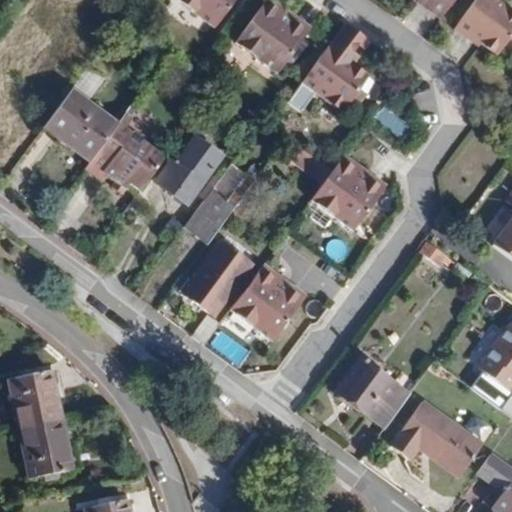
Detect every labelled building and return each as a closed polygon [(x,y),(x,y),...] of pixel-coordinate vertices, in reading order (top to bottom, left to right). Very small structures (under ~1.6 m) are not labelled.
[(173,0),(213,30),(235,0),(173,0)] [(273,75),(302,37),(308,30),(281,9),(268,0),(267,0),(233,45),(273,75)] [(425,11),(438,21),(453,0),(417,0),(428,8),(425,11)] [(511,35),(511,15),(496,3),(492,0),(476,0),(453,32),(465,42),(469,38),(495,58),(511,35)] [(123,19),(114,31),(160,65),(170,53),(146,36),(145,35),(123,19)] [(299,85),(313,95),(341,116),(347,108),(354,113),(365,98),(358,93),(368,79),(351,67),(340,59),(343,55),(328,45),(299,85)] [(340,59),(351,67),(354,63),(343,55),(340,59)] [(84,71),(70,91),(86,103),(104,79),(84,71)] [(299,85),(295,91),(309,101),(313,95),(299,85)] [(70,91),(42,129),(88,163),(116,125),(86,103),(70,91)] [(0,143),(16,122),(0,110),(0,143)] [(130,119),(123,115),(116,125),(122,130),(130,119)] [(88,163),(83,170),(98,181),(102,176),(112,183),(122,191),(126,185),(137,193),(162,159),(139,142),(141,140),(131,133),(129,135),(122,130),(116,125),(88,163)] [(171,161),(154,184),(185,207),(222,158),(195,137),(175,164),(171,161)] [(285,161),(301,171),(310,157),(294,147),(285,161)] [(331,171),(308,202),(349,232),(377,193),(382,187),(356,168),(341,157),(331,171)] [(232,160),(180,232),(204,249),(252,182),(243,175),(238,172),(241,167),(232,160)] [(250,166),(243,175),(252,182),(259,172),(250,166)] [(122,191),(112,183),(109,189),(118,196),(122,191)] [(511,189),(505,199),(511,203),(511,217),(492,244),(511,258),(511,189)] [(220,245),(183,295),(212,317),(249,266),(220,245)] [(427,245),(419,255),(436,268),(444,258),(427,245)] [(262,265),(228,311),(268,340),(297,302),(302,295),(276,276),(262,265)] [(189,337),(202,346),(217,325),(205,316),(189,337)] [(511,316),(464,386),(497,409),(511,386),(511,316)] [(334,394),(383,429),(407,396),(358,361),(334,394)] [(5,381),(16,432),(61,422),(50,372),(5,381)] [(481,446),(421,403),(388,448),(408,462),(417,450),(457,479),(481,446)] [(71,471),(61,422),(16,432),(26,480),(71,471)] [(511,511),(511,472),(490,457),(477,475),(503,494),(491,510),(493,511),(511,511)] [(81,511),(128,511),(127,501),(81,510),(81,511)]
